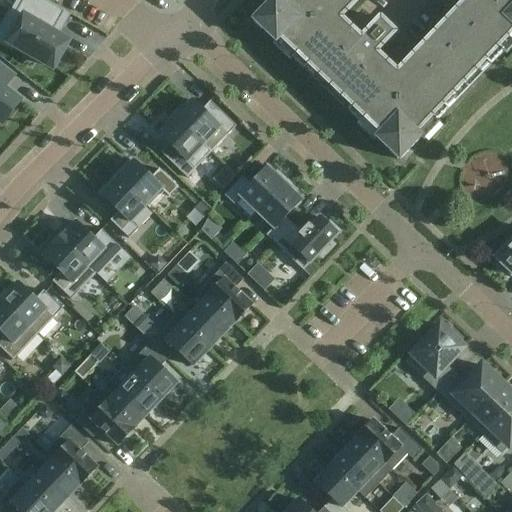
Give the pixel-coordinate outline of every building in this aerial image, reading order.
[(20,17),(5,42),(15,47),(52,69),(68,42),(59,36),(52,33),(65,12),(43,0),(22,0),(15,14),(20,17)] [(358,0),(273,0),(253,21),(399,161),(511,42),(511,0),(466,0),(397,73),(376,54),(395,34),(380,19),(361,39),(340,19),(358,0)] [(0,126),(2,128),(24,100),(7,87),(16,75),(0,62),(0,126)] [(182,106),(173,116),(204,146),(211,153),(236,127),(210,102),(202,111),(192,101),(185,109),(182,106)] [(166,128),(159,135),(169,145),(161,154),(187,178),(196,169),(211,153),(204,146),(173,116),(164,126),(166,128)] [(115,177),(146,206),(162,190),(169,197),(178,187),(159,170),(151,178),(134,162),(126,169),(124,167),(115,177)] [(241,198),(257,213),(287,182),(277,173),(275,176),(267,168),(251,186),(242,177),(224,196),(234,205),(241,198)] [(131,223),(146,206),(115,177),(106,186),(108,189),(101,196),(118,213),(110,221),(129,239),(138,229),(131,223)] [(266,236),(276,245),(294,227),(285,218),(302,201),(294,194),(296,191),(287,182),(257,213),(273,229),(266,236)] [(210,212),(201,203),(195,209),(204,218),(210,212)] [(294,227),(276,245),(303,272),(318,255),(322,259),(332,249),(328,245),(340,233),(330,223),(327,225),(320,218),(310,229),(308,227),(302,234),(294,227)] [(57,238),(96,274),(120,248),(101,231),(93,239),(76,223),(69,230),(66,228),(57,238)] [(71,300),(96,274),(57,238),(48,248),(50,250),(43,257),(61,274),(52,282),(71,300)] [(511,241),(496,258),(498,260),(495,263),(507,274),(510,271),(511,273),(511,241)] [(190,252),(177,266),(188,276),(201,263),(190,252)] [(158,256),(149,265),(158,274),(167,265),(158,256)] [(201,290),(208,297),(235,323),(252,305),(235,289),(243,280),(226,264),(201,290)] [(177,266),(167,276),(178,286),(187,276),(177,266)] [(163,281),(151,295),(160,303),(172,289),(163,281)] [(0,297),(0,299),(38,335),(62,309),(43,291),(35,300),(18,284),(11,291),(9,289),(0,297)] [(235,323),(208,297),(195,310),(223,336),(235,323)] [(0,348),(13,361),(38,335),(0,299),(0,348)] [(123,316),(139,331),(148,322),(132,306),(123,316)] [(223,336),(195,310),(183,324),(210,350),(223,336)] [(150,343),(168,360),(176,351),(193,367),(210,350),(183,324),(175,317),(150,343)] [(435,333),(401,369),(433,399),(449,382),(439,372),(457,353),(453,350),(454,345),(452,340),(447,338),(442,339),(435,333)] [(126,369),(133,376),(160,402),(177,385),(160,368),(168,360),(150,343),(126,369)] [(101,345),(88,359),(96,367),(110,353),(101,345)] [(61,358),(52,367),(61,377),(71,367),(61,358)] [(88,359),(74,374),(82,381),(96,367),(88,359)] [(433,399),(462,427),(496,391),(477,372),(459,391),(449,382),(433,399)] [(160,402),(133,376),(120,390),(147,416),(160,402)] [(61,390),(53,399),(62,407),(70,398),(61,390)] [(147,416),(120,390),(107,403),(134,429),(147,416)] [(496,391),(462,427),(477,441),(511,405),(496,391)] [(134,429),(107,403),(100,396),(75,422),(93,439),(101,430),(118,446),(134,429)] [(400,398),(390,410),(406,425),(417,413),(400,398)] [(477,441),(497,460),(511,443),(511,405),(477,441)] [(358,438),(392,471),(407,455),(413,461),(423,451),(399,429),(391,438),(374,421),(358,438)] [(46,453),(53,460),(80,486),(97,468),(80,452),(88,443),(71,427),(46,453)] [(8,443),(15,450),(28,436),(22,429),(8,443)] [(358,438),(344,452),(379,485),(392,471),(358,438)] [(451,439),(436,455),(446,465),(461,449),(451,439)] [(8,443),(0,451),(0,461),(2,463),(15,450),(8,443)] [(379,485),(344,452),(331,467),(358,493),(365,499),(379,485)] [(465,454),(453,466),(476,490),(488,476),(465,454)] [(80,486),(53,460),(40,473),(68,499),(80,486)] [(332,499),(324,508),(327,511),(347,511),(343,508),(358,493),(331,467),(315,483),(332,499)] [(454,467),(440,480),(449,490),(463,477),(454,467)] [(55,511),(68,499),(40,473),(28,487),(54,511),(55,511)] [(54,511),(28,487),(20,480),(0,501),(0,510),(2,511),(54,511)] [(451,492),(440,481),(431,490),(442,501),(451,492)] [(441,511),(426,495),(416,505),(422,511),(441,511)] [(310,511),(298,501),(287,511),(327,511),(324,508),(320,511),(310,511)] [(389,503),(380,511),(398,511),(399,511),(389,503)]
